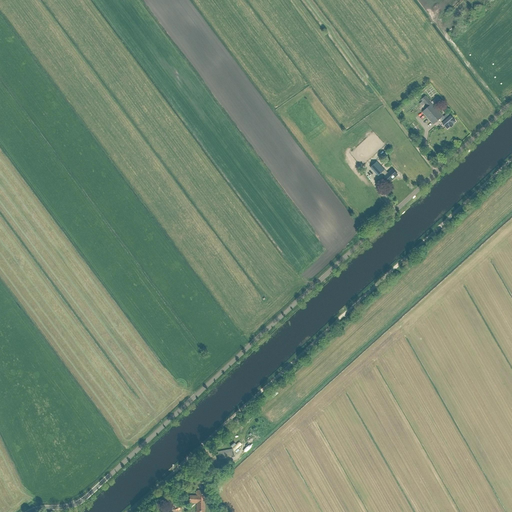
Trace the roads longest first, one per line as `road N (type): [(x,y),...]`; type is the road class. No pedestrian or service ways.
road 1 (unclassified): [(28,511),(86,497),(511,99)]
road 2 (track): [(127,511),(511,158)]
road 3 (track): [(307,0),(436,171)]
